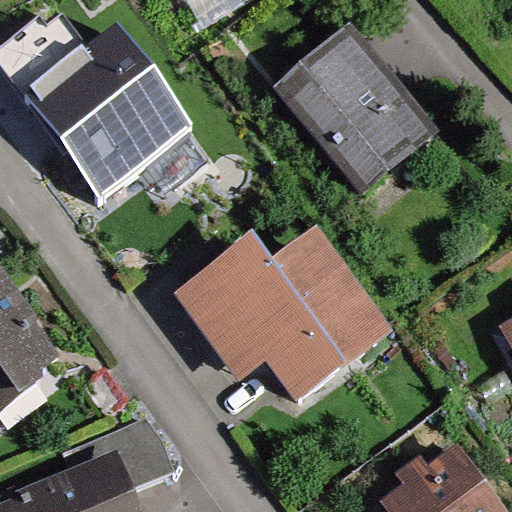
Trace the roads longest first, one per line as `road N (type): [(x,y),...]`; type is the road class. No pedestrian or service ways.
road 1 (residential): [(266,511),(0,139)]
road 2 (residential): [(511,137),(386,0)]
